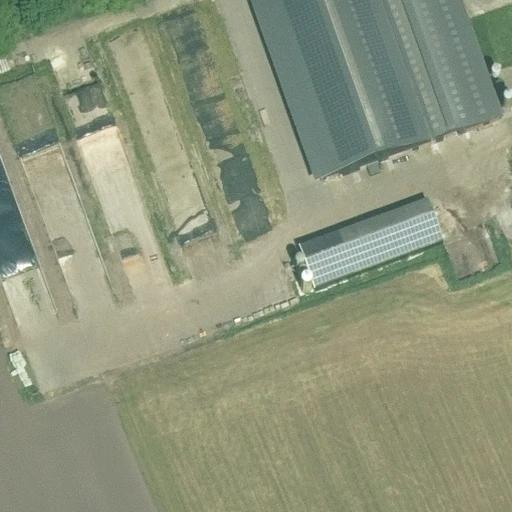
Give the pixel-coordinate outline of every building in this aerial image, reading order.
[(345,0),(401,158),(498,124),(454,0),(345,0)] [(206,131),(233,117),(227,104),(200,118),(206,131)] [(111,186),(115,198),(137,192),(134,179),(111,186)] [(314,294),(447,251),(439,224),(305,267),(314,294)] [(488,273),(505,265),(488,229),(471,237),(488,273)]
